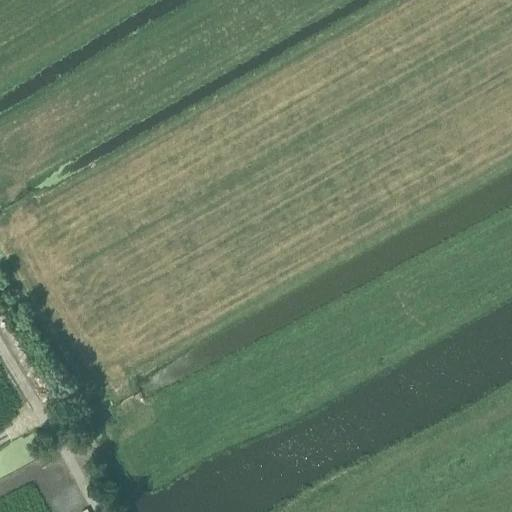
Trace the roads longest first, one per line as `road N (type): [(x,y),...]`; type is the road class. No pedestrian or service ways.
road 1 (track): [(315,0),(4,183),(28,223)]
road 2 (track): [(136,416),(28,223)]
